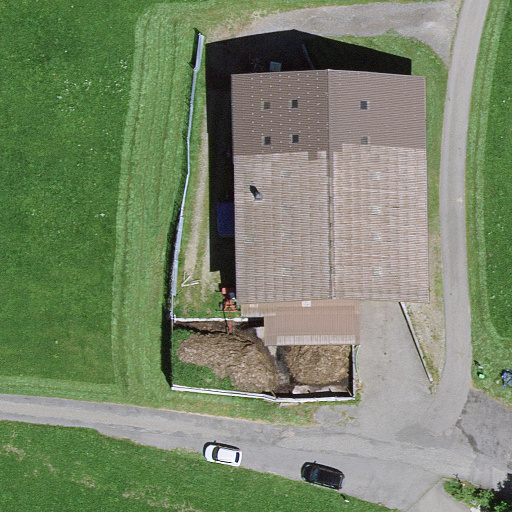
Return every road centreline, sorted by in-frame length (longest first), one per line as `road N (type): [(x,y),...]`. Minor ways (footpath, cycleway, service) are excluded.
road 1 (residential): [(0,409),(269,452),(509,511)]
road 2 (track): [(477,0),(453,153),(455,373),(419,484)]
